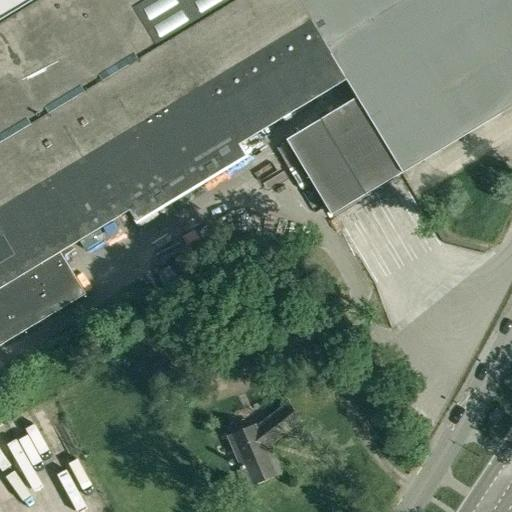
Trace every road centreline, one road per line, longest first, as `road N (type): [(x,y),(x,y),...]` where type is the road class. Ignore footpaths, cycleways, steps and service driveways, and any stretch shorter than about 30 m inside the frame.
road 1 (unknown): [(0,356),(107,285),(155,236),(226,211),(275,219),(332,259),(478,404)]
road 2 (unclassified): [(412,511),(511,340)]
